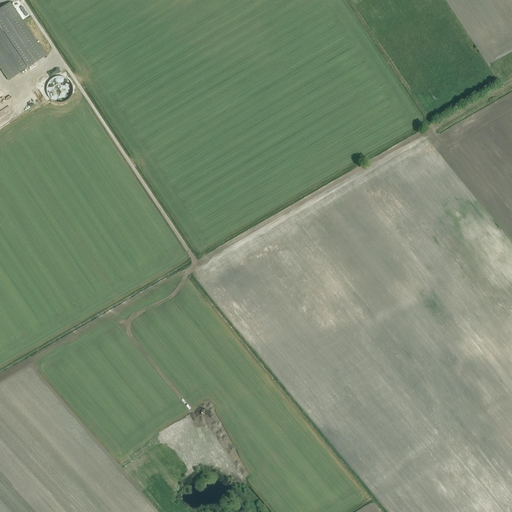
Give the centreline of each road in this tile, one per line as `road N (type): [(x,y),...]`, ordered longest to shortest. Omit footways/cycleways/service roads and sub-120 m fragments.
road 1 (track): [(0,379),(511,84)]
road 2 (track): [(22,0),(197,266)]
